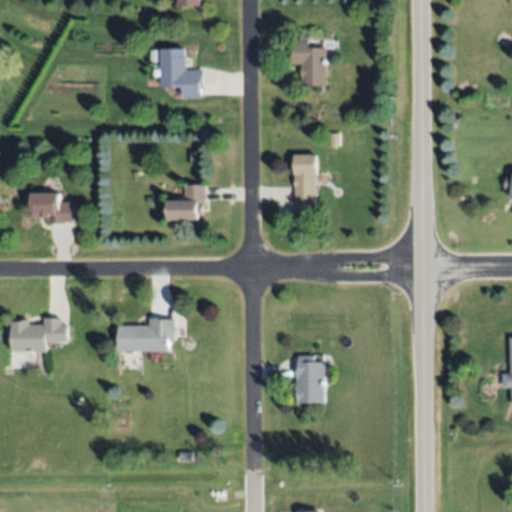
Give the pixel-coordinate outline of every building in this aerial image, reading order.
[(326,47),(326,85),(302,85),(302,64),(293,64),(293,40),(310,40),(310,47),(326,47)] [(161,48),(187,48),(187,70),(204,70),(204,89),(203,89),(202,98),(184,97),(184,87),(161,87),(161,48)] [(315,212),(294,212),(295,153),(317,154),(315,212)] [(169,218),(170,199),(185,200),(186,184),(206,184),(205,208),(200,208),(199,220),(169,218)] [(31,193),(60,192),(60,203),(73,202),(73,222),(49,223),(49,218),(31,219),(31,193)] [(13,351),(14,326),(10,326),(10,321),(23,321),(23,319),(31,319),(31,324),(45,324),(45,317),(63,317),(63,325),(69,325),(69,342),(48,342),(48,351),(13,351)] [(120,351),(120,325),(149,325),(149,318),(177,318),(177,337),(170,337),(170,351),(120,351)] [(510,338),(511,337),(511,402),(511,388),(503,388),(503,374),(511,373),(510,338)] [(325,362),(325,403),(297,403),(297,355),(315,355),(315,362),(325,362)]
